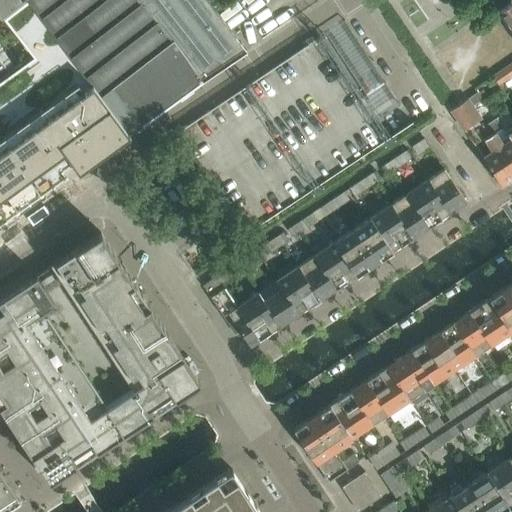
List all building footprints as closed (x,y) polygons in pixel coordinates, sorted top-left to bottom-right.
[(0,0),(0,17),(1,18),(2,18),(25,0),(0,0)] [(0,221),(71,171),(74,176),(107,151),(128,135),(127,133),(129,131),(104,97),(102,99),(101,97),(100,95),(101,94),(88,77),(86,78),(85,76),(86,75),(73,57),(71,58),(70,56),(71,55),(57,37),(55,34),(28,0),(25,0),(2,18),(3,19),(31,55),(15,67),(0,78),(0,221)] [(28,0),(55,34),(57,37),(71,55),(70,56),(71,58),(73,57),(86,75),(85,76),(86,78),(88,77),(101,94),(100,95),(101,97),(102,99),(104,97),(129,131),(127,133),(128,135),(131,133),(132,132),(152,118),(158,113),(157,112),(171,102),(171,103),(182,96),(199,83),(202,81),(173,39),(172,40),(144,4),(142,5),(138,0),(28,0)] [(138,0),(142,5),(144,4),(172,40),(173,39),(202,81),(204,80),(244,52),(245,52),(246,51),(206,0),(138,0)] [(511,0),(510,0),(511,1),(499,11),(511,30),(511,0)] [(318,34),(174,133),(179,140),(192,159),(210,185),(246,235),(388,138),(368,108),(367,106),(318,34)] [(0,78),(15,67),(0,46),(0,78)] [(511,62),(493,76),(499,85),(511,75),(511,62)] [(478,92),(467,99),(468,99),(472,106),(482,99),(478,93),(478,92)] [(464,129),(480,118),(472,106),(468,99),(467,99),(450,110),(464,129)] [(511,121),(505,111),(496,117),(509,138),(511,140),(511,121)] [(511,140),(509,138),(496,117),(484,125),(488,131),(487,131),(511,166),(511,140)] [(490,151),(482,156),(501,184),(502,183),(501,183),(505,181),(511,176),(511,166),(487,131),(488,131),(484,125),(482,122),(467,132),(474,142),(480,137),(481,139),(483,139),(490,151)] [(424,138),(412,146),(417,153),(429,146),(424,138)] [(404,151),(381,166),(386,174),(410,159),(404,151)] [(444,168),(427,179),(450,212),(466,202),(444,168)] [(375,170),(352,186),(357,193),(381,178),(375,170)] [(427,179),(398,198),(420,232),(450,212),(427,179)] [(325,215),(349,199),(343,191),(320,207),(325,215)] [(398,198),(369,218),(391,252),(420,232),(398,198)] [(311,213),(288,228),(293,236),(317,220),(311,213)] [(369,218),(335,240),(357,274),(391,252),(369,218)] [(0,408),(49,483),(200,383),(101,232),(0,298),(0,408)] [(282,232),(259,247),(264,255),(288,240),(282,232)] [(335,240),(305,260),(327,294),(357,274),(335,240)] [(244,274),(260,264),(252,252),(236,263),(244,274)] [(305,260),(275,280),(281,288),(298,314),(327,294),(305,260)] [(233,265),(203,285),(235,333),(240,330),(250,346),(281,325),(263,299),(258,291),(237,305),(222,283),(238,272),(233,265)] [(511,281),(491,296),(511,328),(511,281)] [(281,288),(263,299),(281,325),(298,314),(281,288)] [(511,328),(491,296),(461,316),(484,350),(511,330),(511,328)] [(461,316),(431,336),(454,369),(484,350),(461,316)] [(431,336),(402,355),(425,389),(454,369),(431,336)] [(402,355),(387,366),(410,399),(425,389),(402,355)] [(387,366),(358,385),(381,418),(410,399),(387,366)] [(511,367),(503,373),(508,381),(511,378),(511,367)] [(497,377),(474,393),(479,401),(502,385),(497,377)] [(358,385),(329,404),(351,438),(381,418),(358,385)] [(511,385),(489,401),(494,409),(511,397),(511,385)] [(468,396),(445,412),(450,420),(473,404),(468,396)] [(329,404),(293,428),(328,481),(359,461),(354,453),(342,461),(334,449),(351,438),(329,404)] [(483,405),(460,421),(465,429),(488,413),(483,405)] [(438,417),(426,424),(432,432),(443,424),(438,417)] [(454,425),(424,445),(429,453),(459,432),(454,425)] [(423,426),(400,442),(405,450),(429,434),(423,426)] [(391,442),(369,457),(376,469),(399,454),(391,442)] [(418,449),(395,464),(400,472),(423,456),(418,449)] [(511,455),(485,473),(507,507),(511,503),(511,455)] [(395,497),(407,489),(392,466),(380,474),(395,497)] [(259,511),(230,468),(163,511),(259,511)] [(365,471),(342,486),(358,511),(381,495),(365,471)] [(0,511),(4,511),(20,502),(0,472),(0,511)] [(485,473),(454,493),(465,511),(499,511),(507,507),(485,473)] [(465,511),(454,493),(423,511),(465,511)] [(393,500),(378,510),(379,511),(392,511),(398,508),(393,500)]
